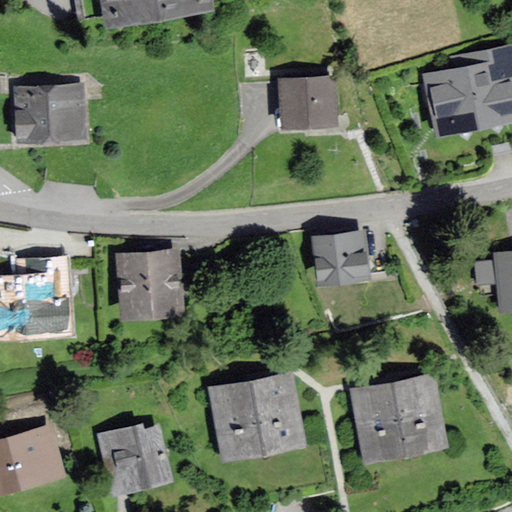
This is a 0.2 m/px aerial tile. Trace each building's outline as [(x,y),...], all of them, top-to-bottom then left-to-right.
[(209,7),(207,0),(104,0),(108,24),(209,7)] [(455,73),(428,78),(439,132),(511,117),(511,84),(511,78),(511,77),(511,46),(452,58),(455,73)] [(334,80),(282,83),(284,126),(337,123),(334,80)] [(81,87),(17,89),(19,138),(82,136),(81,87)] [(368,278),(364,234),(316,239),(320,283),(368,278)] [(176,252),(120,257),(125,317),(181,313),(176,252)] [(511,255),(498,257),(498,260),(477,262),(479,284),(501,282),(503,309),(511,307),(511,255)] [(20,280),(0,281),(0,338),(71,334),(67,259),(19,263),(20,280)] [(290,376),(215,391),(227,458),(303,444),(290,376)] [(431,378),(356,392),(369,459),(444,445),(431,378)] [(142,428),(102,437),(114,492),(169,479),(157,430),(143,433),(142,428)] [(49,429),(0,442),(0,492),(62,475),(49,429)]
